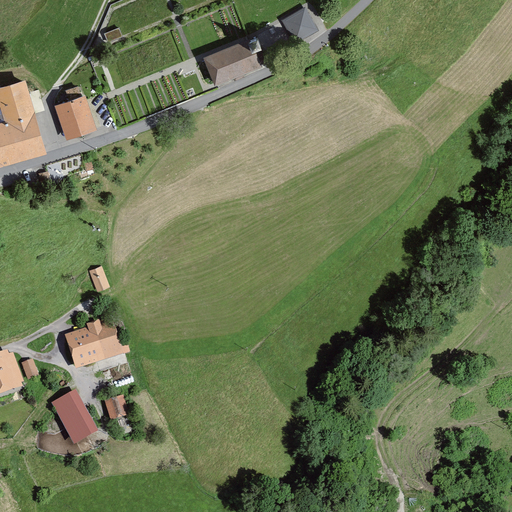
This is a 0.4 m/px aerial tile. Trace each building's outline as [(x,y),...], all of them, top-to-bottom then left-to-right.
[(313,30),(302,11),(285,20),(296,40),(313,30)] [(257,37),(249,40),(206,57),(215,81),(259,64),(253,50),(261,47),(257,37)] [(43,149),(23,82),(0,88),(0,158),(7,157),(8,159),(43,149)] [(91,127),(77,87),(66,91),(68,100),(59,103),(69,134),(91,127)] [(33,104),(41,101),(38,90),(30,93),(33,104)] [(40,173),(41,181),(49,179),(47,172),(40,173)] [(108,286),(99,267),(92,270),(99,289),(108,286)] [(120,349),(122,353),(129,350),(126,342),(119,344),(112,319),(89,326),(91,334),(71,341),(77,362),(120,349)] [(5,357),(0,358),(0,390),(16,385),(15,384),(22,381),(12,355),(5,357)] [(24,363),(29,378),(37,375),(32,361),(24,363)] [(93,431),(74,395),(56,405),(75,440),(93,431)] [(120,400),(110,403),(113,415),(124,412),(120,400)]
